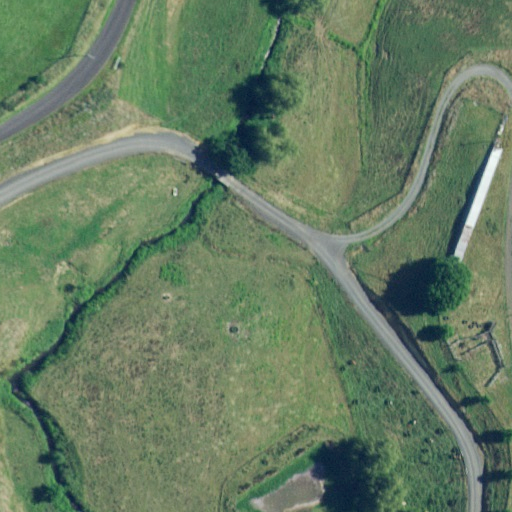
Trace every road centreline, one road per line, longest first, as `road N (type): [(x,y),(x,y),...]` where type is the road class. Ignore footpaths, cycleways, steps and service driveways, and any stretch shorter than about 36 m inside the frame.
road 1 (track): [(0,197),(157,136),(254,195),(328,255),(485,465),(480,511)]
road 2 (unclassified): [(125,0),(79,74),(0,128)]
